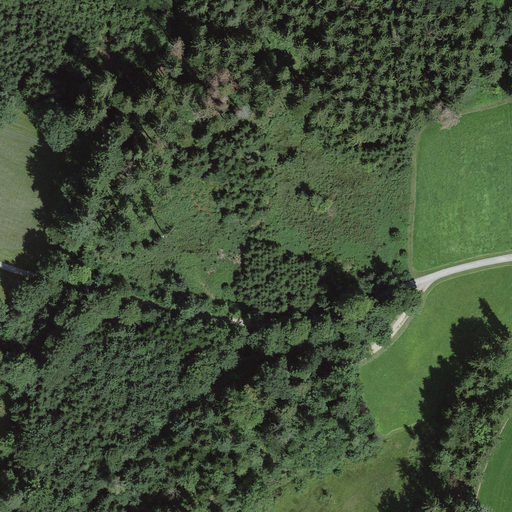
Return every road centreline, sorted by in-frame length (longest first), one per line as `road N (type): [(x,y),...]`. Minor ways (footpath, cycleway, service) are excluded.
road 1 (track): [(0,265),(257,324),(319,318),(511,257)]
road 2 (track): [(431,278),(388,342),(362,358),(247,381),(187,404),(88,511)]
